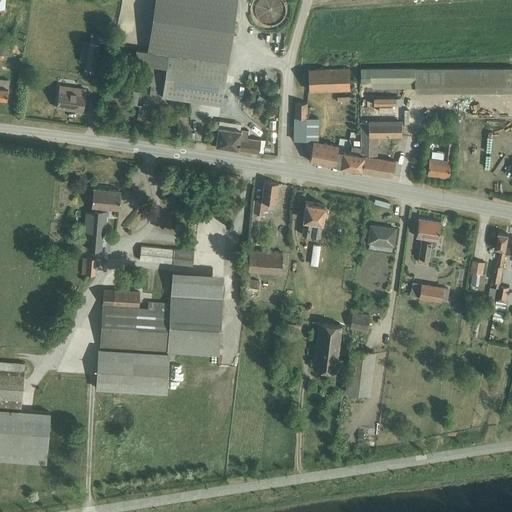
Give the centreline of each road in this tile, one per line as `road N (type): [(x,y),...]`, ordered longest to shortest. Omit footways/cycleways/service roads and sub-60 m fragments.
road 1 (unclassified): [(511,443),(71,511)]
road 2 (tertiary): [(284,169),(0,130)]
road 3 (tertiary): [(284,169),(511,213)]
road 4 (unclassified): [(308,0),(286,83),(284,169)]
